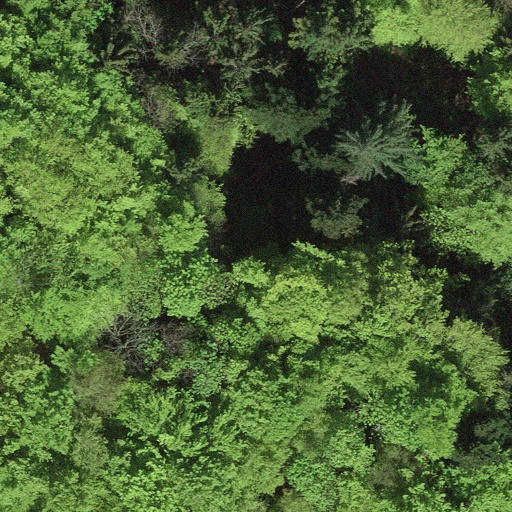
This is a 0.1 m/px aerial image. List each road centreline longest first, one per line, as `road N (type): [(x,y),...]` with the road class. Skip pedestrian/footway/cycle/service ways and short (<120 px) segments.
road 1 (track): [(0,343),(179,425),(286,511)]
road 2 (track): [(356,0),(511,240)]
